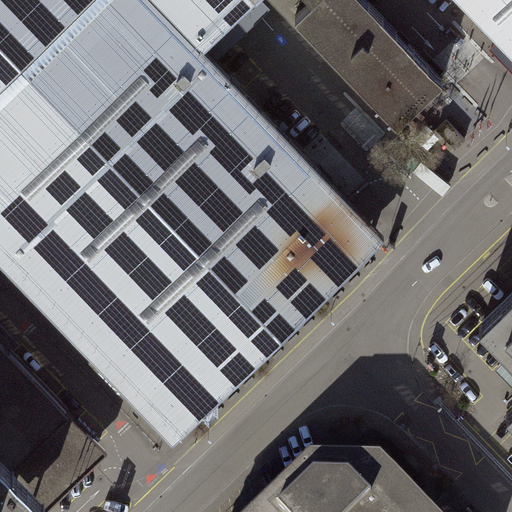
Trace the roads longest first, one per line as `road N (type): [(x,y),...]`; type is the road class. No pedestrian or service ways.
road 1 (residential): [(347,346),(174,511)]
road 2 (unclassified): [(511,181),(347,346)]
road 3 (unclassified): [(347,346),(507,511)]
